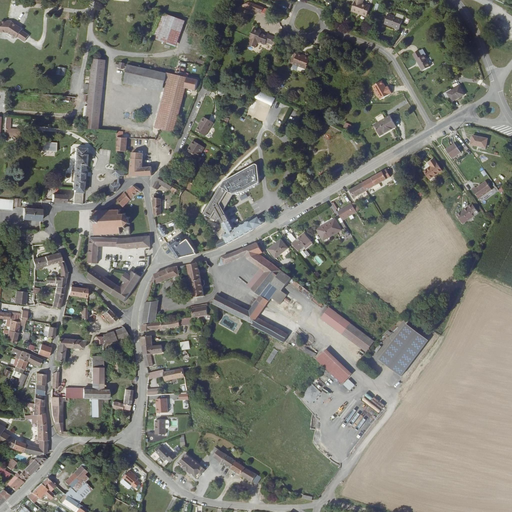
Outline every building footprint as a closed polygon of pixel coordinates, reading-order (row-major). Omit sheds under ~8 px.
[(357,14),(358,13),(367,16),(371,7),(363,4),(364,0),(356,0),(352,12),(357,14)] [(249,2),(246,9),(261,14),(262,13),(264,8),(249,2)] [(272,11),(264,8),(262,13),(270,16),(272,11)] [(404,16),(397,14),(396,18),(387,14),(384,24),(399,30),(404,16)] [(13,22),(1,21),(0,33),(9,34),(17,39),(19,37),(26,42),(30,35),(13,22)] [(177,32),(158,25),(154,37),(173,44),(177,32)] [(260,30),(254,28),(249,39),(250,40),(248,44),(256,47),(258,42),(265,45),(266,42),(272,44),(275,38),(267,35),(266,36),(261,34),(261,32),(260,30)] [(422,57),(419,52),(413,55),(416,60),(423,72),(430,67),(424,56),(422,57)] [(297,54),(293,65),(306,69),(310,58),(297,54)] [(97,129),(102,59),(94,58),(90,98),(88,129),(97,129)] [(196,89),(198,80),(176,75),(155,71),(117,62),(117,66),(128,69),(127,79),(164,88),(165,83),(172,84),(161,128),(175,131),(186,86),(196,89)] [(179,62),(178,70),(183,70),(183,66),(186,67),(186,63),(179,62)] [(57,75),(64,75),(65,67),(57,67),(57,75)] [(465,96),(460,86),(452,91),(451,90),(443,94),(446,99),(449,97),(452,103),(465,96)] [(273,107),(277,98),(257,90),(254,97),(255,98),(251,105),(252,105),(244,123),(251,125),(261,101),(273,107)] [(245,102),(235,98),(233,102),(243,107),(245,102)] [(215,122),(206,115),(197,129),(206,135),(215,122)] [(5,136),(16,137),(17,128),(10,128),(11,117),(5,117),(5,136)] [(374,127),(380,137),(396,128),(390,117),(374,127)] [(355,127),(346,123),(344,128),(352,132),(355,127)] [(489,139),(474,135),(472,144),(486,148),(489,139)] [(127,151),(128,137),(118,137),(117,151),(127,151)] [(206,146),(197,141),(194,146),(192,145),(189,150),(200,157),(206,146)] [(456,143),(447,149),(453,158),(462,152),(456,143)] [(73,196),(73,202),(73,204),(82,204),(83,194),(83,193),(83,192),(83,191),(83,190),(86,190),(88,175),(88,174),(88,173),(88,172),(88,171),(85,171),(87,149),(77,148),(75,170),(73,170),(72,182),(74,182),(74,189),(73,196)] [(133,152),(130,176),(141,176),(152,176),(152,175),(152,167),(143,167),(145,153),(133,152)] [(443,171),(434,159),(428,163),(431,166),(424,171),(429,180),(443,171)] [(219,220),(221,219),(227,216),(224,211),(234,195),(245,192),(257,185),(258,182),(256,167),(254,165),(222,183),(205,213),(218,221),(219,220)] [(196,174),(189,169),(185,176),(192,180),(196,174)] [(383,172),(388,180),(392,177),(387,169),(383,172)] [(116,178),(119,178),(121,177),(121,178),(126,176),(126,173),(125,173),(125,171),(115,170),(113,175),(116,178)] [(383,172),(372,178),(377,185),(388,180),(383,172)] [(174,183),(161,175),(157,181),(154,187),(157,190),(161,184),(165,187),(163,190),(165,191),(165,190),(167,191),(168,189),(170,190),(174,183)] [(361,184),(366,192),(377,185),(372,178),(368,180),(361,184)] [(492,190),(487,182),(477,189),(476,187),(473,189),(479,198),(492,190)] [(181,196),(185,189),(174,183),(170,190),(181,196)] [(110,192),(117,192),(121,186),(120,185),(119,185),(118,185),(119,184),(115,184),(110,185),(110,192)] [(354,198),(366,192),(361,184),(356,187),(350,190),(354,198)] [(132,199),(141,191),(134,186),(126,193),(132,199)] [(126,193),(117,200),(124,207),(132,199),(126,193)] [(53,194),(52,202),(66,203),(66,196),(53,194)] [(160,199),(154,197),(155,210),(156,217),(161,214),(161,205),(163,205),(163,203),(161,203),(160,199)] [(8,199),(0,199),(0,204),(0,208),(8,209),(8,199)] [(358,213),(353,204),(339,212),(344,222),(358,213)] [(479,212),(473,205),(468,208),(467,207),(457,215),(463,224),(479,212)] [(42,216),(42,210),(39,209),(24,208),(23,220),(41,221),(42,216)] [(126,215),(125,214),(124,215),(123,215),(121,215),(121,211),(122,210),(121,209),(120,211),(116,211),(116,210),(114,210),(114,211),(108,211),(108,210),(106,210),(106,211),(100,211),(100,210),(99,210),(99,211),(95,211),(94,210),(94,209),(93,209),(93,210),(92,211),(91,211),(92,212),(94,212),(94,233),(93,235),(93,236),(94,235),(94,234),(99,234),(99,236),(101,236),(101,234),(106,234),(106,236),(108,236),(108,234),(114,234),(114,236),(116,236),(116,234),(120,234),(120,236),(121,236),(121,235),(131,235),(131,228),(129,219),(130,219),(130,218),(128,218),(127,217),(125,216),(126,215)] [(219,248),(223,247),(254,230),(265,223),(266,221),(265,219),(264,219),(263,219),(260,220),(259,218),(252,222),(250,220),(234,229),(227,216),(221,219),(223,223),(215,228),(220,237),(218,238),(220,241),(217,243),(219,248)] [(341,230),(335,219),(325,225),(325,226),(318,230),(324,241),(326,242),(329,240),(330,238),(329,237),(341,230)] [(167,235),(161,226),(157,228),(163,237),(167,235)] [(171,240),(180,233),(177,228),(167,235),(171,240)] [(310,242),(305,235),(293,244),(299,251),(303,248),(310,242)] [(130,248),(151,246),(150,236),(117,238),(90,237),(88,263),(97,264),(99,246),(120,246),(130,248)] [(179,236),(168,244),(178,258),(197,254),(196,252),(196,251),(188,240),(183,242),(179,236)] [(313,245),(310,242),(303,248),(305,250),(313,245)] [(263,253),(258,243),(232,253),(220,258),(220,261),(219,263),(218,265),(217,265),(218,266),(223,264),(246,256),(248,259),(261,269),(265,273),(252,289),(261,296),(257,300),(250,311),(218,295),(218,296),(214,303),(252,323),(252,324),(273,336),(285,342),(289,334),(257,317),(265,306),(269,302),(271,298),(278,288),(282,292),(290,282),(293,285),(296,281),(286,272),(261,254),(263,253)] [(288,253),(284,243),(270,251),(275,260),(288,253)] [(64,264),(63,259),(62,260),(60,253),(59,253),(54,254),(54,253),(52,254),(41,258),(33,260),(35,268),(59,261),(60,265),(64,264)] [(208,263),(207,261),(203,262),(205,269),(213,267),(213,266),(211,266),(209,265),(208,263)] [(201,280),(198,263),(188,265),(195,297),(195,298),(205,295),(203,286),(204,285),(206,284),(205,281),(203,279),(201,280)] [(173,267),(169,268),(155,274),(152,281),(157,284),(177,276),(180,274),(179,270),(178,267),(173,267)] [(92,269),(90,273),(87,277),(125,302),(142,277),(133,271),(130,275),(122,288),(120,287),(92,269)] [(252,289),(265,273),(261,269),(248,286),(252,289)] [(122,279),(124,280),(120,287),(122,288),(130,275),(128,274),(126,272),(122,279)] [(52,277),(52,278),(49,278),(49,281),(46,281),(46,283),(56,284),(56,287),(64,287),(65,282),(66,278),(66,277),(60,277),(55,277),(52,277)] [(296,281),(293,285),(298,290),(301,286),(296,281)] [(52,308),(60,310),(62,299),(64,287),(56,287),(54,288),(53,292),(55,292),(52,307),(52,308)] [(71,287),(68,295),(87,298),(87,289),(79,288),(71,287)] [(282,292),(278,288),(271,298),(280,305),(287,295),(282,292)] [(27,292),(16,290),(14,303),(25,304),(27,292)] [(314,298),(312,300),(320,306),(322,304),(314,298)] [(159,302),(148,300),(146,308),(144,324),(155,322),(159,302)] [(207,314),(208,305),(193,307),(194,316),(207,314)] [(350,322),(328,307),(321,318),(342,333),(350,322)] [(118,319),(110,310),(103,315),(111,324),(118,319)] [(20,323),(21,315),(11,313),(11,315),(2,314),(2,312),(0,311),(0,319),(9,321),(20,323)] [(20,323),(25,324),(26,320),(27,315),(28,312),(22,311),(21,315),(20,323)] [(193,322),(192,316),(179,318),(180,324),(192,322),(193,322)] [(224,317),(220,323),(233,331),(236,325),(224,317)] [(180,324),(179,318),(167,321),(168,328),(180,325),(180,324)] [(9,331),(18,332),(19,325),(25,326),(25,324),(20,323),(9,321),(8,326),(10,327),(9,331)] [(143,333),(152,331),(168,328),(167,321),(155,323),(144,324),(143,328),(143,333)] [(367,350),(375,340),(350,322),(342,333),(367,350)] [(408,325),(381,361),(403,377),(430,341),(408,325)] [(56,328),(49,327),(47,338),(54,339),(56,328)] [(103,336),(103,341),(114,337),(115,339),(129,336),(124,328),(104,334),(103,336)] [(9,332),(8,335),(7,342),(8,342),(8,343),(14,345),(14,344),(15,344),(18,332),(9,331),(9,332)] [(114,337),(103,341),(103,343),(103,347),(115,343),(115,339),(114,337)] [(144,346),(153,345),(154,345),(153,337),(143,337),(144,342),(144,346)] [(83,340),(59,338),(55,361),(62,362),(64,349),(75,349),(75,348),(82,348),(84,340),(83,340)] [(181,350),(190,349),(189,341),(181,342),(181,350)] [(38,354),(48,357),(51,348),(41,344),(38,352),(34,350),(34,351),(33,351),(33,352),(38,354)] [(157,346),(153,347),(153,345),(144,346),(144,354),(144,356),(147,364),(147,367),(154,365),(151,353),(158,352),(157,346)] [(27,362),(29,355),(25,353),(15,348),(13,347),(12,349),(21,354),(19,359),(27,362)] [(274,348),(266,361),(270,364),(278,351),(274,348)] [(320,360),(320,357),(326,356),(323,353),(317,359),(319,361),(320,360)] [(39,366),(42,359),(29,355),(27,362),(39,366)] [(91,355),(91,388),(57,387),(58,372),(52,374),(51,398),(66,398),(82,399),(89,399),(106,398),(107,398),(107,388),(102,388),(102,355),(91,355)] [(323,365),(342,383),(348,377),(326,356),(320,357),(320,360),(319,361),(321,363),(323,365)] [(15,368),(23,371),(25,366),(27,362),(19,359),(16,358),(14,363),(17,363),(15,368)] [(8,377),(11,367),(7,366),(3,375),(8,377)] [(185,377),(184,369),(184,368),(165,372),(164,373),(165,381),(185,377)] [(35,385),(45,386),(45,385),(45,381),(45,374),(36,373),(35,384),(35,385)] [(36,400),(35,405),(44,407),(44,400),(44,391),(36,390),(36,400)] [(122,404),(111,401),(111,408),(121,411),(122,409),(129,411),(133,391),(125,390),(122,404)] [(51,398),(52,416),(54,422),(62,422),(62,402),(66,402),(66,398),(51,398)] [(92,402),(93,436),(103,436),(101,403),(106,403),(106,398),(89,399),(89,402),(92,402)] [(167,412),(167,398),(156,398),(157,412),(167,412)] [(35,405),(33,415),(36,414),(43,413),(44,410),(44,407),(35,405)] [(0,433),(0,441),(22,454),(43,455),(46,453),(46,449),(46,444),(46,435),(46,423),(45,413),(43,413),(36,414),(36,417),(37,437),(35,437),(35,440),(36,440),(38,440),(38,444),(39,448),(36,448),(25,444),(15,441),(1,432),(0,433)] [(166,420),(155,420),(155,434),(166,434),(166,420)] [(26,440),(0,425),(0,431),(1,432),(15,441),(25,444),(26,440)] [(237,454),(223,445),(219,451),(233,460),(237,454)] [(172,454),(163,446),(156,452),(165,461),(167,460),(172,454)] [(230,468),(234,461),(233,460),(219,451),(215,448),(214,447),(210,452),(214,455),(213,456),(230,468)] [(167,460),(171,464),(177,457),(173,453),(172,454),(167,460)] [(188,471),(197,479),(202,474),(199,472),(203,468),(187,454),(179,463),(184,468),(186,466),(190,469),(188,471)] [(24,470),(30,476),(33,472),(39,466),(34,460),(24,470)] [(254,483),(258,476),(255,475),(234,461),(230,468),(251,481),(252,481),(254,483)] [(90,470),(82,464),(65,482),(71,488),(84,474),(87,471),(88,472),(90,470)] [(132,473),(129,469),(122,477),(134,488),(139,483),(136,480),(137,478),(132,473)] [(30,476),(24,470),(17,477),(15,476),(15,477),(23,482),(26,479),(30,476)] [(87,478),(84,474),(71,488),(74,492),(84,482),(87,478)] [(15,477),(14,476),(7,484),(15,491),(18,487),(23,482),(15,477)] [(50,491),(55,486),(57,488),(58,487),(54,483),(53,484),(46,478),(44,480),(40,484),(45,488),(45,487),(50,491)] [(84,482),(74,492),(77,495),(82,499),(92,489),(84,482)] [(54,496),(50,491),(45,487),(45,488),(40,484),(34,490),(31,493),(37,499),(38,498),(40,499),(44,495),(50,500),(54,496)] [(67,493),(60,487),(58,489),(64,495),(67,493)] [(77,495),(74,492),(71,488),(67,493),(64,495),(70,499),(79,505),(82,499),(77,495)] [(0,491),(0,500),(2,503),(6,499),(9,496),(2,489),(0,491)] [(37,499),(31,493),(27,497),(33,502),(37,499)] [(86,511),(88,511),(79,505),(70,499),(64,495),(60,501),(72,511),(75,507),(78,509),(75,511),(86,511)]
